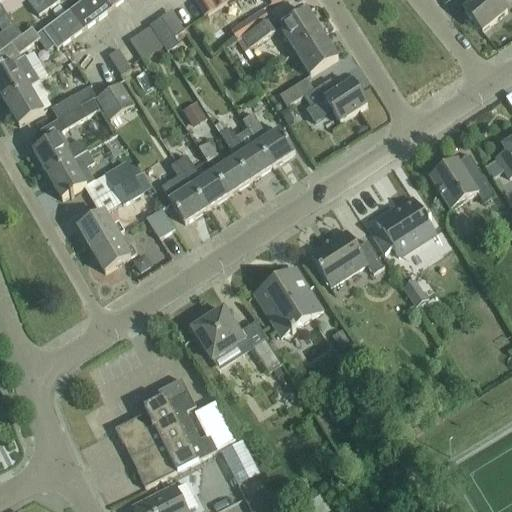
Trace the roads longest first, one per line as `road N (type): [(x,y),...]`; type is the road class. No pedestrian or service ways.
road 1 (residential): [(107,330),(413,130)]
road 2 (residential): [(107,330),(0,145)]
road 3 (residential): [(413,130),(331,0)]
